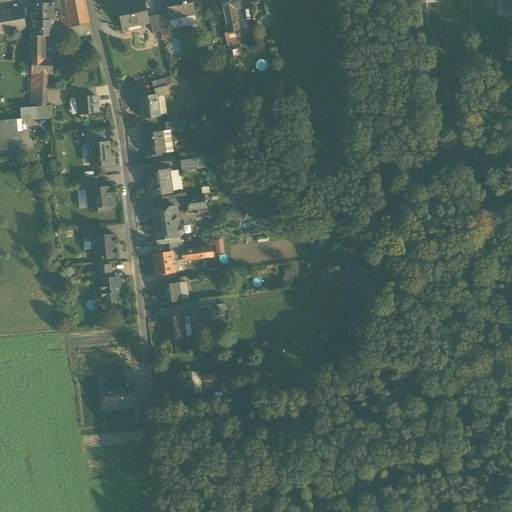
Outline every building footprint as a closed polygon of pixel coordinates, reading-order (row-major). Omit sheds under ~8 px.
[(70,27),(66,8),(62,9),(60,0),(59,0),(53,1),(53,4),(53,17),(59,16),(62,29),(67,28),(70,27)] [(83,0),(64,0),(66,8),(70,27),(88,24),(83,0)] [(180,14),(181,17),(195,14),(191,0),(165,0),(168,16),(180,14)] [(215,14),(223,12),(220,0),(216,0),(213,1),(211,1),(213,13),(213,14),(215,14)] [(220,0),(223,12),(233,10),(240,8),(238,0),(220,0)] [(511,0),(503,0),(504,9),(506,9),(511,8),(511,0)] [(120,15),(123,27),(132,25),(132,24),(147,21),(143,2),(132,4),(131,3),(118,6),(120,15)] [(32,4),(32,21),(53,21),(53,17),(53,4),(32,4)] [(0,18),(0,34),(25,29),(22,8),(5,11),(2,11),(0,18)] [(213,14),(213,13),(208,14),(211,25),(217,24),(216,19),(215,14),(213,14)] [(164,14),(157,16),(160,31),(167,30),(164,14)] [(195,14),(181,17),(183,27),(197,24),(195,14)] [(123,27),(120,15),(104,18),(108,36),(124,33),(123,27)] [(236,15),(234,15),(224,17),(227,33),(239,31),(236,15)] [(152,33),(160,31),(157,16),(149,17),(152,33)] [(44,37),(53,37),(53,31),(53,21),(32,21),(32,35),(32,36),(44,37)] [(69,37),(69,38),(90,34),(88,24),(70,27),(67,28),(69,37)] [(62,29),(53,31),(53,37),(69,37),(67,28),(62,29)] [(31,59),(31,73),(46,74),(52,74),(53,52),(44,52),(44,37),(32,36),(32,35),(30,35),(30,59),(31,59)] [(225,40),(227,48),(239,45),(238,37),(225,40)] [(160,64),(153,71),(159,77),(166,71),(160,64)] [(45,106),(46,74),(31,73),(30,106),(45,106)] [(152,82),(155,90),(168,87),(165,78),(152,82)] [(168,87),(155,90),(156,96),(156,97),(164,95),(169,94),(168,87)] [(166,114),(164,95),(156,97),(158,115),(166,114)] [(140,108),(141,118),(159,116),(158,115),(156,97),(156,96),(139,98),(141,108),(140,108)] [(97,97),(78,98),(78,106),(79,114),(98,113),(97,97)] [(198,98),(190,98),(189,106),(197,106),(198,98)] [(50,106),(36,107),(37,120),(51,119),(50,106)] [(21,120),(21,121),(37,120),(36,107),(20,109),(21,120)] [(0,121),(0,150),(18,149),(17,139),(16,139),(15,130),(22,129),(21,121),(21,120),(0,121)] [(180,120),(165,122),(166,131),(170,130),(181,129),(181,128),(180,121),(180,120)] [(173,152),(170,130),(166,131),(161,132),(164,153),(173,152)] [(86,145),(89,145),(89,144),(104,143),(103,131),(85,133),(86,145)] [(145,143),(147,156),(164,153),(161,132),(143,134),(144,143),(145,143)] [(91,166),(110,164),(109,154),(110,154),(110,148),(109,148),(108,143),(104,143),(89,144),(89,145),(89,146),(91,165),(91,166)] [(91,165),(89,146),(81,146),(83,166),(91,165)] [(206,156),(196,157),(198,169),(207,168),(206,156)] [(180,160),(181,172),(198,169),(196,157),(180,160)] [(151,193),(154,196),(158,195),(159,193),(172,191),(171,181),(169,182),(168,176),(169,175),(170,174),(169,171),(168,170),(159,171),(158,172),(158,173),(145,175),(147,186),(150,189),(151,193)] [(178,170),(169,171),(170,174),(169,175),(168,176),(169,182),(171,181),(172,191),(182,190),(180,176),(178,176),(178,170)] [(79,178),(80,191),(87,190),(98,189),(97,177),(79,178)] [(87,190),(89,208),(114,206),(113,197),(114,197),(113,187),(98,189),(87,190)] [(87,190),(80,191),(77,191),(79,209),(89,208),(87,190)] [(186,198),(188,211),(206,209),(204,195),(186,198)] [(151,210),(155,240),(168,238),(179,237),(179,236),(181,235),(184,233),(183,227),(180,225),(178,225),(175,207),(151,210)] [(246,212),(230,208),(228,216),(244,221),(246,212)] [(86,228),(87,238),(92,238),(92,237),(105,236),(104,227),(86,228)] [(93,250),(94,259),(118,257),(116,235),(105,236),(92,237),(92,238),(93,250)] [(92,238),(87,238),(82,239),(83,251),(93,250),(92,238)] [(223,239),(215,240),(217,254),(224,253),(223,239)] [(171,252),(171,253),(181,252),(180,243),(169,244),(168,244),(169,253),(171,252)] [(210,248),(200,249),(201,258),(212,256),(210,248)] [(182,260),(182,261),(201,258),(200,249),(181,252),(182,260)] [(154,255),(156,275),(174,272),(172,261),(182,260),(181,252),(171,253),(171,252),(169,253),(154,255)] [(182,260),(172,261),(174,272),(183,271),(182,261),(182,260)] [(345,268),(346,276),(359,274),(358,266),(345,268)] [(100,280),(102,302),(122,301),(121,292),(120,292),(119,278),(100,280)] [(381,282),(382,291),(392,290),(391,281),(381,282)] [(186,283),(178,284),(180,300),(189,299),(186,283)] [(159,286),(162,302),(180,300),(178,284),(159,286)] [(191,306),(192,315),(211,312),(210,304),(191,306)] [(212,322),(211,312),(192,315),(193,324),(212,322)] [(182,316),(185,337),(193,336),(190,314),(182,316)] [(164,330),(165,340),(185,337),(182,316),(164,318),(165,330),(164,330)] [(347,337),(348,343),(368,340),(367,334),(347,337)] [(105,371),(106,381),(113,381),(113,384),(125,383),(123,369),(105,371)] [(199,372),(200,380),(218,377),(217,369),(199,372)] [(189,372),(192,395),(202,393),(200,380),(199,372),(198,371),(189,372)] [(173,383),(175,397),(192,395),(189,372),(170,375),(171,384),(173,383)] [(107,387),(103,387),(104,397),(108,396),(109,407),(134,405),(133,392),(131,392),(131,383),(125,383),(113,384),(113,381),(106,381),(107,387)] [(219,385),(221,399),(224,398),(235,397),(233,383),(219,385)]
